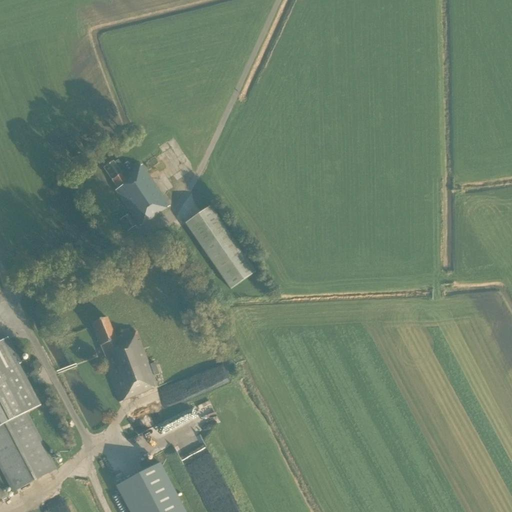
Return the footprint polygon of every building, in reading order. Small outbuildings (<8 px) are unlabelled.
[(142,165),(147,172),(157,165),(152,158),(142,165)] [(168,208),(142,167),(134,172),(128,163),(123,167),(119,162),(115,164),(114,162),(105,168),(119,190),(117,192),(140,227),(168,208)] [(210,209),(185,226),(229,293),(254,276),(210,209)] [(119,221),(126,233),(135,226),(128,215),(119,221)] [(103,362),(118,402),(157,387),(136,332),(115,340),(107,318),(91,324),(105,361),(103,362)] [(17,366),(21,364),(7,339),(0,342),(0,500),(5,497),(0,487),(0,469),(13,494),(57,470),(27,414),(39,408),(17,366)] [(116,487),(129,511),(186,511),(160,463),(116,487)]
